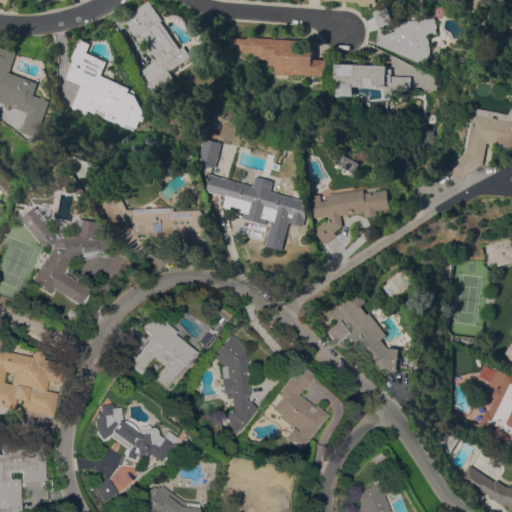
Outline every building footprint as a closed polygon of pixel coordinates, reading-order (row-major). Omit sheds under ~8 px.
[(179,48),(183,45),(190,56),(168,70),(174,80),(153,93),(138,70),(156,58),(144,40),(139,43),(123,18),(150,0),(163,19),(161,20),(179,48)] [(435,17),(436,23),(437,23),(437,26),(436,27),(437,33),(428,33),(430,51),(424,64),(376,43),(378,30),(376,21),(373,12),(375,11),(376,12),(386,4),(393,21),(435,17)] [(291,73),(291,74),(275,73),(275,68),(274,67),(274,64),(268,64),(268,57),(254,56),(254,52),(243,52),(243,50),(238,50),(238,46),(229,46),(230,36),(248,37),(248,36),(304,39),(303,48),(312,48),(312,58),(326,59),(325,75),(291,73)] [(134,127),(133,127),(131,132),(123,128),(93,112),(93,113),(87,109),(84,115),(72,108),(72,107),(70,106),(80,84),(65,77),(74,59),(72,58),(79,41),(81,42),(83,39),(91,43),(87,51),(107,60),(101,74),(129,88),(128,90),(130,89),(132,89),(133,90),(133,92),(133,94),(135,94),(134,96),(142,113),(141,115),(143,116),(141,121),(138,120),(137,123),(134,127)] [(0,101),(0,45),(17,52),(10,71),(38,82),(34,94),(49,100),(35,137),(20,131),(27,112),(0,101)] [(386,65),(386,68),(391,69),(391,75),(410,76),(410,89),(397,89),(397,94),(382,93),(383,86),(353,85),(352,95),(340,95),(340,96),(336,96),(336,94),(334,94),(335,63),(386,65)] [(388,100),(387,113),(367,114),(368,102),(388,100)] [(511,145),(506,145),(506,143),(505,143),(505,144),(491,142),(487,163),(463,180),(452,165),(471,152),(479,107),(511,112),(511,145)] [(421,148),(417,148),(414,133),(421,132),(420,129),(423,128),(426,128),(427,131),(433,130),(436,145),(421,148)] [(204,135),(225,141),(218,167),(198,162),(196,161),(197,157),(204,135)] [(256,185),(259,175),(276,180),(273,190),(308,200),(306,205),(308,215),(306,217),(303,216),(303,218),(292,215),(283,249),(267,245),(274,220),(269,218),(268,223),(244,216),(245,211),(243,210),(244,207),(233,204),(233,208),(225,206),(228,195),(209,190),(214,173),(256,185)] [(177,210),(205,209),(205,213),(209,213),(210,234),(206,234),(206,238),(161,239),(161,246),(149,246),(149,233),(142,233),(142,222),(129,228),(125,220),(114,226),(99,192),(118,183),(130,209),(177,206),(177,210)] [(367,188),(367,192),(390,189),(393,207),(379,209),(380,215),(368,216),(367,211),(343,214),(344,224),(335,231),(337,234),(326,242),(315,229),(327,220),(328,221),(331,219),(330,215),(317,217),(315,204),(314,205),(312,195),(323,194),(324,200),(331,199),(331,193),(367,188)] [(104,223),(103,230),(100,229),(105,249),(69,258),(59,272),(85,289),(75,304),(50,288),(47,292),(28,279),(48,247),(24,217),(39,205),(64,237),(81,230),(84,218),(102,221),(104,223)] [(511,237),(511,261),(498,265),(497,261),(490,263),(486,245),(488,244),(487,243),(511,237)] [(449,293),(448,302),(441,296),(442,292),(445,289),(449,293)] [(338,341),(328,329),(337,321),(330,313),(357,291),(365,301),(359,305),(366,314),(368,312),(386,335),(380,339),(387,348),(387,346),(400,348),(399,355),(403,356),(401,366),(398,365),(397,372),(375,369),(347,334),(338,341)] [(162,325),(164,323),(174,331),(172,334),(194,351),(182,366),(181,364),(163,386),(151,377),(161,365),(151,357),(138,373),(128,364),(147,341),(144,339),(148,334),(139,327),(149,315),(162,325)] [(206,327),(210,330),(211,329),(214,332),(213,333),(214,334),(204,347),(202,346),(202,347),(198,344),(199,343),(195,340),(206,327)] [(237,430),(236,429),(232,435),(223,427),(225,424),(224,424),(227,421),(228,422),(228,421),(223,417),(231,407),(230,398),(225,398),(224,393),(222,393),(220,378),(218,378),(217,366),(221,365),(220,363),(209,355),(218,342),(221,344),(228,334),(231,336),(234,338),(235,341),(243,347),(243,353),(248,394),(245,396),(244,397),(245,399),(255,408),(237,430)] [(15,410),(16,399),(9,398),(6,416),(0,414),(0,351),(25,356),(26,353),(30,350),(35,351),(38,355),(37,359),(58,363),(54,383),(41,380),(39,390),(51,393),(46,416),(15,410)] [(298,449),(284,437),(285,436),(280,432),(283,428),(268,416),(266,418),(259,412),(273,395),(278,400),(281,396),(277,393),(299,366),(313,377),(303,390),(300,388),(296,394),(313,407),(314,406),(325,415),(298,449)] [(511,373),(511,440),(494,431),(491,436),(477,429),(487,409),(490,410),(496,397),(493,395),(496,388),(489,384),(498,368),(508,374),(509,372),(511,373)] [(153,462),(143,454),(128,457),(127,461),(117,457),(118,454),(116,453),(118,449),(120,450),(120,449),(102,436),(102,437),(99,440),(98,439),(95,441),(89,432),(87,419),(90,419),(90,413),(94,412),(93,405),(105,404),(106,408),(113,407),(115,421),(117,421),(120,421),(123,423),(125,424),(127,426),(128,427),(130,430),(132,429),(132,427),(142,425),(143,427),(147,427),(150,429),(151,435),(155,438),(160,431),(169,438),(165,443),(166,443),(153,462)] [(0,511),(0,443),(36,443),(37,481),(13,482),(13,478),(11,479),(12,510),(9,511),(0,511)] [(280,511),(252,511),(253,511),(248,509),(245,510),(243,511),(220,511),(227,501),(236,462),(259,467),(258,476),(261,480),(278,490),(280,511)] [(511,508),(508,508),(508,504),(499,502),(461,477),(469,465),(470,466),(471,465),(479,470),(478,471),(494,481),(495,479),(505,486),(511,486),(511,508)] [(109,492),(96,501),(86,487),(100,478),(109,492)] [(352,511),(357,510),(350,493),(378,481),(383,494),(379,495),(386,511),(352,511)] [(130,511),(126,509),(135,497),(138,499),(147,486),(150,488),(152,485),(172,501),(188,503),(187,511),(130,511)]
